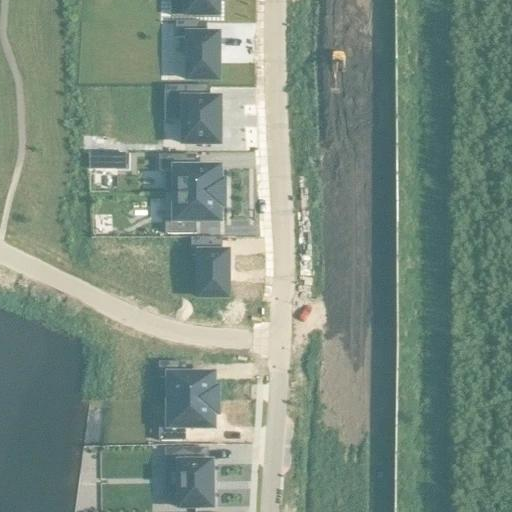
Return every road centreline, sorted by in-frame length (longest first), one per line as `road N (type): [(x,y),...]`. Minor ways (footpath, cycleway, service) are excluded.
road 1 (residential): [(279,343),(275,0)]
road 2 (residential): [(0,250),(162,329),(279,343)]
road 3 (residential): [(269,511),(279,343)]
